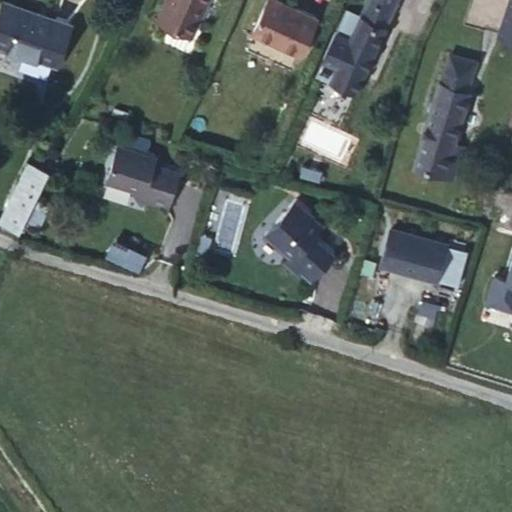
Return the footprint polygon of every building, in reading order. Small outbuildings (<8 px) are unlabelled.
[(72,22),(9,0),(3,0),(0,9),(0,43),(58,64),(72,22)] [(192,35),(207,0),(165,0),(157,19),(192,35)] [(301,54),(317,16),(281,0),(266,0),(252,32),(301,54)] [(366,0),(350,36),(335,30),(323,58),(337,64),(331,79),(356,91),(397,0),(366,0)] [(511,0),(509,0),(499,34),(511,37),(511,0)] [(453,142),(469,91),(466,89),(476,60),(450,52),(440,81),(414,167),(443,175),(453,142)] [(337,64),(323,58),(317,73),(331,79),(337,64)] [(157,153),(119,142),(107,180),(144,191),(141,199),(168,207),(179,171),(154,163),(157,153)] [(453,142),(443,175),(453,178),(463,145),(453,142)] [(28,162),(26,167),(46,176),(48,170),(28,162)] [(26,167),(1,220),(21,229),(24,222),(35,198),(46,176),(26,167)] [(296,197),(265,234),(292,257),(289,261),(311,279),(335,250),(315,233),(322,224),(310,215),(314,211),(296,197)] [(49,204),(35,198),(24,222),(37,228),(49,204)] [(448,241),(391,225),(381,261),(438,277),(448,241)] [(110,234),(102,252),(137,267),(144,248),(110,234)] [(377,260),(366,257),(363,268),(373,272),(377,260)] [(511,261),(507,277),(495,274),(487,300),(511,308),(511,261)]
